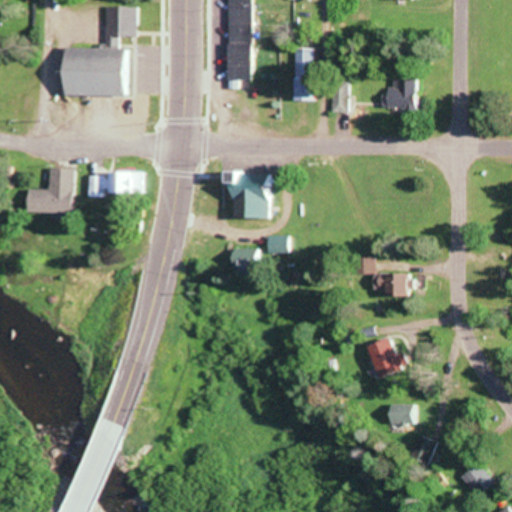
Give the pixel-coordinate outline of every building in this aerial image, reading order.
[(234,0),(236,76),(262,76),(260,0),(234,0)] [(73,45),(73,92),(136,92),(135,44),(73,45)] [(303,46),(303,72),(322,72),(322,46),(303,46)] [(424,77),(396,77),(396,109),(424,109),(424,77)] [(83,165),(58,165),(58,187),(38,187),(37,209),(83,209),(83,165)] [(150,191),(150,169),(94,169),(94,195),(111,195),(111,191),(150,191)] [(269,246),(242,245),(241,265),(269,266),(269,246)] [(421,293),(421,270),(382,270),(382,286),(398,286),(398,293),(421,293)] [(408,353),(402,336),(377,345),(382,358),(379,359),(386,377),(418,366),(413,351),(408,353)] [(425,420),(425,403),(407,403),(407,420),(425,420)] [(442,439),(427,433),(420,450),(436,456),(442,439)] [(501,480),(487,461),(468,475),(482,494),(501,480)]
